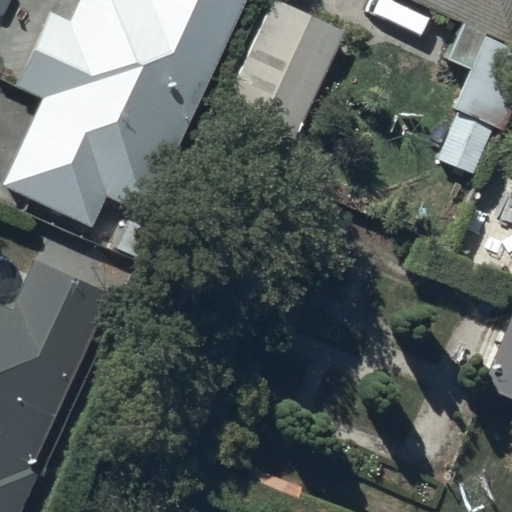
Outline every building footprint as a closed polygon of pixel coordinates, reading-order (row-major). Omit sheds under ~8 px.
[(243,0),(74,0),(65,23),(45,14),(10,89),(36,101),(0,178),(0,190),(88,231),(102,200),(143,219),(243,0)] [(511,48),(511,0),(400,0),(511,49),(511,48)] [(341,35),(269,5),(223,116),(294,146),(341,35)] [(104,295),(32,263),(10,313),(0,308),(0,511),(19,511),(36,473),(26,469),(104,295)] [(511,305),(476,393),(511,408),(511,305)]
